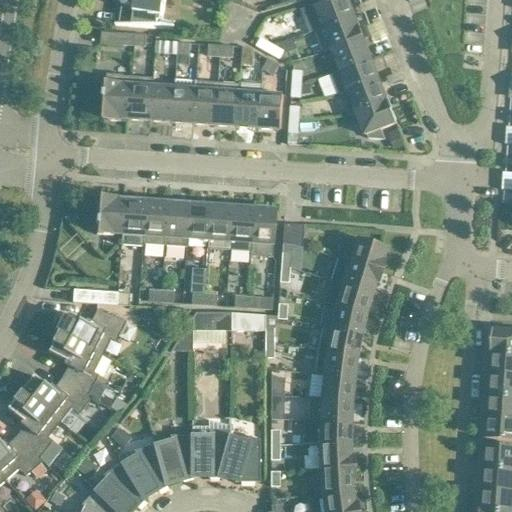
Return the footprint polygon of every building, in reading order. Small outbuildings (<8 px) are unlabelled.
[(161,27),(165,0),(121,0),(121,2),(124,3),(120,25),(116,25),(116,27),(161,27)] [(334,0),(316,7),(324,29),(355,18),(350,5),(348,6),(345,0),(334,0)] [(363,39),(358,27),(356,27),(353,19),(355,19),(355,18),(324,29),(316,32),(324,54),(333,51),(363,39)] [(135,48),(135,36),(101,33),(101,45),(135,48)] [(146,36),(135,36),(135,48),(145,48),(146,36)] [(268,54),(272,46),(261,39),(256,47),(268,54)] [(368,51),(363,39),(333,51),(341,72),(371,60),(369,60),(366,52),(368,51)] [(164,55),(177,56),(178,44),(165,44),(164,55)] [(178,44),(177,56),(190,56),(190,45),(178,44)] [(284,53),(272,46),(268,54),(279,61),(284,53)] [(220,59),(221,47),(208,47),(208,58),(220,59)] [(233,48),(221,47),(220,59),(233,59),(233,48)] [(241,66),(253,67),(254,53),(248,49),(243,49),(241,66)] [(377,82),(374,74),(376,73),(371,60),(341,72),(331,75),(339,97),(343,95),(349,93),(379,82),(379,81),(377,82)] [(279,67),(268,61),(262,70),(274,77),(279,67)] [(293,72),(292,85),(301,86),(302,73),(293,72)] [(129,121),(132,78),(123,77),(124,76),(107,75),(104,117),(108,122),(120,123),(120,119),(129,120),(128,121),(129,121)] [(151,123),(154,80),(132,78),(129,121),(142,122),(142,121),(149,121),(150,121),(150,123),(151,123)] [(172,124),(175,89),(154,88),(155,80),(154,80),(151,123),(164,124),(164,122),(170,123),(172,123),(172,124)] [(194,126),(197,83),(196,82),(195,90),(175,89),(172,124),(185,125),(185,124),(193,124),(193,126),(194,126)] [(384,94),(379,82),(343,95),(351,117),(357,115),(385,104),(382,95),(384,94)] [(215,127),(218,84),(197,83),(194,126),(207,127),(207,125),(215,126),(215,127)] [(237,129),(240,83),(239,83),(239,85),(218,84),(215,127),(228,128),(228,127),(236,127),(236,129),(237,129)] [(259,130),(261,85),(240,83),(237,129),(250,130),(250,128),(258,129),(258,130),(259,130)] [(283,97),(262,95),(262,85),(261,85),(259,130),(271,131),(271,130),(281,131),(283,97)] [(300,99),(301,86),(292,85),(291,98),(300,99)] [(397,125),(392,111),(389,113),(385,104),(357,115),(365,137),(367,136),(368,140),(385,141),(381,131),(396,125),(397,125)] [(291,108),(290,121),(299,122),(300,109),(291,108)] [(298,135),(299,122),(290,121),(289,134),(298,135)] [(397,132),(388,136),(394,151),(403,147),(397,132)] [(121,236),(124,201),(123,201),(123,202),(115,202),(115,198),(103,198),(98,202),(96,236),(112,237),(112,236),(121,236)] [(142,246),(145,203),(144,204),(136,203),(137,202),(124,201),(121,236),(121,244),(142,246)] [(164,247),(167,204),(166,204),(166,205),(164,205),(158,205),(158,203),(145,203),(142,246),(164,247)] [(185,249),(189,206),(188,205),(188,207),(180,206),(180,205),(167,204),(164,247),(185,249)] [(207,250),(210,207),(209,207),(209,208),(201,208),(201,206),(189,206),(185,249),(186,249),(187,241),(207,242),(206,250),(207,250)] [(229,252),(232,209),(231,208),(231,210),(223,209),(223,208),(210,207),(207,250),(229,252)] [(250,253),(253,210),(252,210),(252,211),(244,211),(244,209),(232,209),(229,252),(249,253),(250,253)] [(266,211),(253,210),(250,253),(249,253),(249,257),(272,259),(275,213),(266,212),(266,211)] [(291,247),(301,249),(303,227),(283,226),(282,246),(291,247)] [(348,238),(341,261),(381,273),(384,262),(380,261),(382,253),(385,253),(386,250),(348,238)] [(281,254),(280,269),(289,270),(290,255),(281,254)] [(330,282),(372,295),(373,292),(370,291),(373,283),(377,285),(381,273),(341,261),(337,260),(330,282)] [(288,285),(289,270),(280,269),(279,284),(288,285)] [(371,298),(372,295),(330,282),(323,304),(335,308),(366,316),(369,305),(367,304),(369,297),(371,298)] [(116,307),(117,294),(73,291),(72,304),(116,307)] [(160,304),(161,293),(148,292),(148,303),(160,304)] [(173,294),(161,293),(160,304),(173,305),(173,294)] [(129,295),(117,294),(116,307),(128,308),(129,295)] [(203,307),(204,296),(191,295),(191,306),(203,307)] [(216,297),(204,296),(203,307),(216,308),(216,297)] [(246,310),(247,299),(234,298),(233,309),(246,310)] [(271,312),(272,300),(247,299),(246,310),(271,312)] [(277,321),(286,322),(287,307),(278,306),(277,321)] [(363,327),(366,316),(335,308),(330,330),(322,328),(322,329),(361,337),(362,334),(359,334),(361,327),(363,327)] [(66,316),(57,335),(101,357),(110,341),(115,343),(125,323),(96,312),(90,324),(89,323),(88,326),(66,316)] [(192,320),(192,333),(230,333),(230,315),(195,315),(192,320)] [(264,317),(230,315),(230,333),(264,333),(264,317)] [(192,333),(192,320),(173,348),(181,353),(192,353),(192,333)] [(360,340),(361,337),(322,329),(317,352),(356,359),(359,347),(356,347),(358,340),(360,340)] [(494,344),(494,353),(511,354),(511,329),(509,329),(509,332),(493,331),(492,331),(491,344),(494,344)] [(264,330),(264,345),(273,345),(273,330),(264,330)] [(101,357),(57,335),(47,354),(68,364),(67,368),(62,379),(88,397),(88,396),(98,377),(93,374),(101,357)] [(273,360),(273,345),(264,345),(264,360),(273,360)] [(355,370),(356,359),(317,352),(314,376),(354,380),(354,378),(352,377),(353,370),(355,370)] [(511,376),(511,354),(494,353),(493,363),(491,363),(490,375),(511,376)] [(511,398),(511,376),(490,375),(489,387),(491,387),(490,397),(511,398)] [(350,391),(351,383),(353,384),(354,380),(314,376),(314,377),(322,378),(319,399),(309,399),(351,402),(351,399),(352,391),(350,391)] [(88,397),(62,379),(54,389),(53,388),(51,391),(32,377),(19,394),(59,424),(70,410),(78,416),(92,399),(88,396),(88,397)] [(270,382),(270,397),(279,397),(279,382),(270,382)] [(59,424),(19,394),(6,411),(25,425),(23,428),(16,438),(38,460),(52,443),(47,439),(59,424)] [(282,397),(279,397),(270,397),(270,421),(282,421),(282,397)] [(511,419),(511,398),(490,397),(490,406),(488,406),(487,418),(511,419)] [(351,405),(351,402),(309,399),(308,423),(350,424),(350,421),(348,421),(348,414),(351,414),(351,405)] [(511,419),(487,418),(486,430),(488,430),(488,441),(511,442),(511,419)] [(348,435),(348,427),(350,427),(350,424),(308,423),(303,423),(302,447),(318,447),(350,446),(350,435),(348,435)] [(118,430),(110,439),(124,450),(131,441),(118,430)] [(219,480),(230,438),(230,432),(192,432),(192,437),(192,481),(193,480),(193,478),(208,478),(208,480),(219,480)] [(270,447),(279,447),(279,432),(270,432),(270,447)] [(192,437),(191,437),(169,437),(171,443),(156,447),(155,446),(166,488),(167,488),(166,486),(181,482),(182,483),(192,481),(192,437)] [(38,460),(16,438),(6,447),(6,446),(3,448),(0,444),(0,476),(5,482),(18,470),(25,478),(42,463),(38,460)] [(231,438),(230,438),(219,480),(220,478),(235,482),(234,484),(259,484),(259,441),(247,438),(245,444),(230,440),(231,438)] [(166,488),(155,446),(133,452),(136,458),(123,466),(122,465),(144,502),(143,500),(156,492),(157,493),(166,488)] [(350,449),(350,446),(318,447),(319,471),(353,469),(352,457),(348,458),(347,449),(350,449)] [(511,470),(511,448),(485,446),(484,459),(486,459),(486,469),(511,470)] [(279,462),(279,447),(270,447),(270,462),(279,462)] [(144,502),(122,465),(102,477),(106,481),(96,492),(95,491),(94,492),(115,511),(131,511),(135,509),(136,510),(144,502)] [(79,492),(97,483),(90,467),(71,476),(79,492)] [(353,481),(353,469),(319,471),(320,496),(352,493),(352,490),(350,490),(349,482),(353,481)] [(511,492),(511,470),(486,469),(485,478),(483,478),(482,490),(511,492)] [(279,473),(270,473),(270,489),(279,489),(279,473)] [(484,511),(511,511),(511,492),(482,490),(481,502),(483,502),(483,511),(484,511)] [(115,511),(94,492),(79,508),(84,511),(83,511),(115,511)] [(55,493),(49,504),(58,509),(64,497),(55,493)] [(356,511),(356,504),(351,504),(350,496),(352,496),(352,493),(320,496),(307,497),(308,511),(356,511)]
